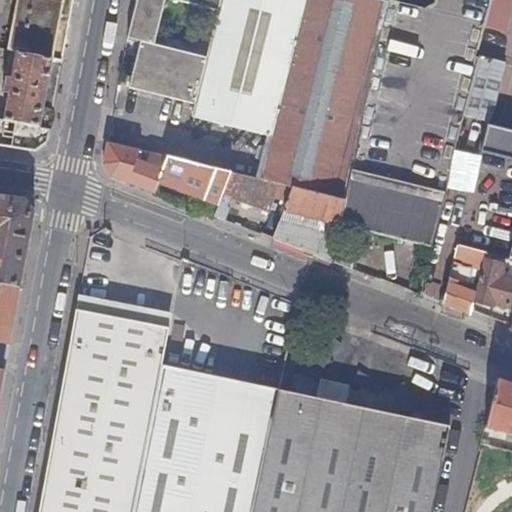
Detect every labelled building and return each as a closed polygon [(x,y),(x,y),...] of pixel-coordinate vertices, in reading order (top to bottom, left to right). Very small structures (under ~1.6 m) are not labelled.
[(18,0),(8,52),(17,53),(62,63),(73,0),(18,0)] [(198,105),(195,117),(272,135),(263,180),(294,187),(345,200),(387,3),(387,1),(382,0),(137,0),(129,37),(142,40),(131,88),(198,105)] [(456,152),(465,118),(466,115),(480,58),(477,57),(485,26),(491,0),(437,0),(435,13),(387,3),(345,200),(340,224),(432,254),(453,175),(456,152)] [(511,0),(491,0),(485,26),(505,32),(511,0)] [(62,63),(17,53),(12,81),(6,80),(3,98),(9,99),(4,122),(49,131),(62,63)] [(481,119),(491,121),(505,64),(480,58),(466,115),(481,119)] [(4,122),(0,121),(0,147),(35,153),(47,144),(49,131),(4,122)] [(511,160),(511,131),(489,126),(482,153),(511,160)] [(159,183),(169,157),(108,142),(104,166),(112,178),(155,194),(159,183)] [(220,206),(233,172),(169,157),(159,183),(220,206)] [(288,203),(294,187),(263,180),(233,172),(220,206),(215,217),(226,221),(232,208),(229,207),(232,198),(270,212),(276,198),(288,203)] [(337,242),(339,236),(300,226),(302,215),(340,224),(345,200),(294,187),(288,203),(273,239),(333,262),(337,242)] [(27,201),(0,196),(0,283),(22,288),(36,213),(27,201)] [(333,262),(352,269),(358,247),(337,242),(333,262)] [(471,315),(472,311),(475,300),(479,286),(467,283),(471,268),(483,271),(485,261),(487,253),(459,246),(444,304),(471,315)] [(479,286),(475,300),(495,305),(495,302),(510,306),(511,300),(511,279),(502,277),(504,266),(485,261),(483,271),(479,286)] [(0,341),(12,344),(22,288),(0,283),(0,400),(1,400),(6,372),(0,370),(0,341)] [(80,295),(77,310),(170,329),(173,314),(80,295)] [(294,311),(315,319),(317,310),(296,302),(294,311)] [(77,310),(40,511),(135,511),(164,368),(171,329),(170,329),(77,310)] [(310,341),(315,319),(294,311),(289,337),(310,341)] [(164,368),(135,511),(252,511),(278,391),(164,368)] [(511,384),(499,379),(497,389),(487,429),(492,431),(511,435),(511,384)] [(432,511),(451,427),(278,389),(278,391),(252,511),(432,511)]
